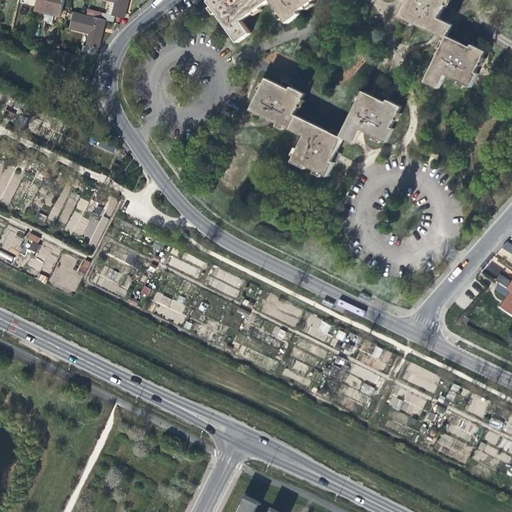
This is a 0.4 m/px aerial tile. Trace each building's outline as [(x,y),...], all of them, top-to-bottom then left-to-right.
[(38,0),(36,11),(61,18),(63,10),(65,0),(38,0)] [(107,0),(116,2),(113,16),(115,16),(124,19),(129,0),(128,0),(107,0)] [(261,8),(266,4),(262,0),(211,0),(210,2),(213,6),(211,8),(215,15),(218,13),(239,42),(251,34),(242,21),(245,19),(254,13),(256,15),(262,10),(261,8)] [(262,0),(266,4),(270,1),(271,0),(280,12),(278,13),(283,20),(285,18),(289,23),(301,14),(299,12),(307,7),(308,9),(315,5),(313,2),(316,0),(262,0)] [(414,23),(433,32),(439,35),(447,39),(448,37),(453,25),(446,22),(439,19),(446,5),(448,7),(451,0),(403,0),(403,1),(408,3),(401,17),(406,19),(414,23)] [(113,22),(115,16),(113,16),(89,9),(87,16),(99,19),(106,21),(113,22)] [(91,34),(87,47),(98,50),(103,30),(106,21),(99,19),(87,16),(81,14),(74,12),(70,28),(91,34)] [(441,49),(425,82),(439,89),(446,75),(458,81),(457,84),(465,88),(466,85),(471,88),(478,74),(476,73),(480,65),(482,66),(486,59),(483,58),(486,52),(472,45),(473,43),(469,41),(464,39),(461,43),(448,37),(447,39),(445,42),(442,41),(439,48),(441,49)] [(98,50),(87,47),(83,46),(82,52),(83,52),(97,56),(98,50)] [(261,92),(252,110),(278,123),(277,126),(284,130),(286,127),(305,137),(312,123),(295,115),(299,107),(302,108),(305,100),(303,99),(305,94),(292,87),(293,85),(288,83),(283,80),(281,85),(267,79),(264,84),(262,83),(258,90),(261,92)] [(344,131),(341,137),(343,138),(355,144),(358,137),(361,130),(375,136),(373,139),(381,143),(382,140),(387,143),(394,129),(391,128),(395,120),(398,121),(402,114),(399,112),(402,107),(388,100),(389,98),(384,96),(381,95),(379,94),(377,98),(363,92),(361,97),(358,96),(354,103),(357,105),(347,125),(344,131)] [(330,132),(312,123),(305,137),(299,150),(296,148),(292,156),(295,157),(292,162),(306,169),(307,166),(315,170),(314,173),(321,177),(323,174),(328,177),(335,163),(337,164),(339,159),(341,154),(336,152),(343,138),(341,137),(338,136),(339,133),(332,129),(330,132)] [(43,167),(41,171),(51,176),(53,172),(43,167)] [(97,194),(95,198),(104,202),(106,198),(97,194)] [(22,249),(33,255),(42,239),(31,233),(22,249)] [(511,244),(507,242),(503,247),(511,253),(511,244)] [(82,259),(78,273),(85,275),(90,262),(82,259)] [(511,291),(511,283),(511,285),(510,284),(509,280),(500,274),(495,280),(499,283),(511,291)] [(511,314),(511,291),(499,283),(495,289),(504,295),(507,294),(509,295),(504,302),(501,307),(511,314)] [(167,316),(179,322),(187,306),(156,292),(152,301),(170,309),(167,316)] [(371,297),(360,292),(358,297),(369,301),(371,297)] [(334,303),(324,299),(322,303),(333,307),(334,303)] [(371,395),(374,387),(364,383),(361,391),(371,395)] [(257,511),(261,503),(245,495),(236,511),(278,511),(272,508),(269,511),(257,511)]
